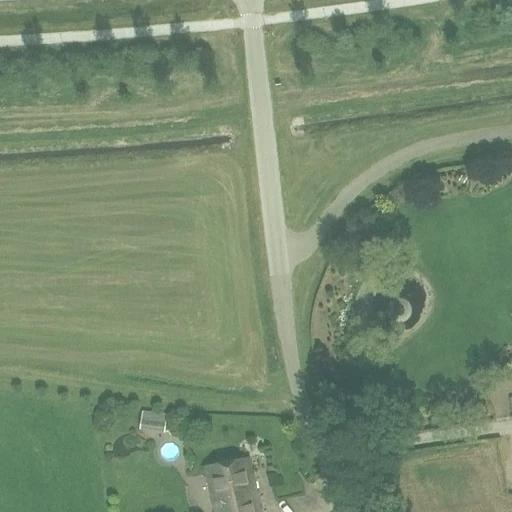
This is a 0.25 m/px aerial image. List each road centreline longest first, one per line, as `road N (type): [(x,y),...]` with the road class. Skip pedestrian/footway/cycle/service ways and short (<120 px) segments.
road 1 (unclassified): [(276,257),(308,245),(358,186),(402,157),(511,132)]
road 2 (unclassified): [(342,511),(296,385),(276,257)]
road 3 (unclassified): [(249,0),(276,257)]
